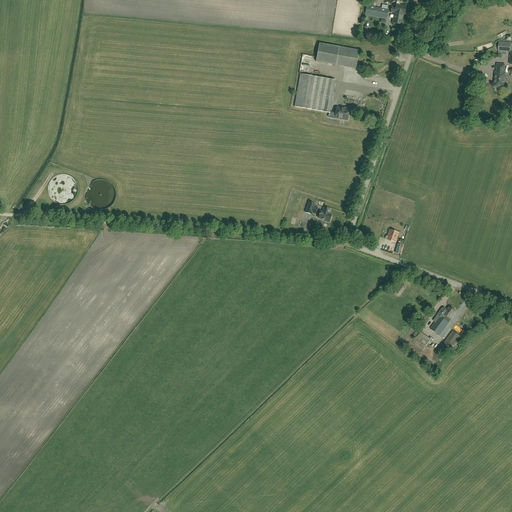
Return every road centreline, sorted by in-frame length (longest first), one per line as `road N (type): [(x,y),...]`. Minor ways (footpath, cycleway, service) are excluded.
road 1 (unclassified): [(511,306),(348,242),(429,0)]
road 2 (track): [(348,242),(0,214)]
